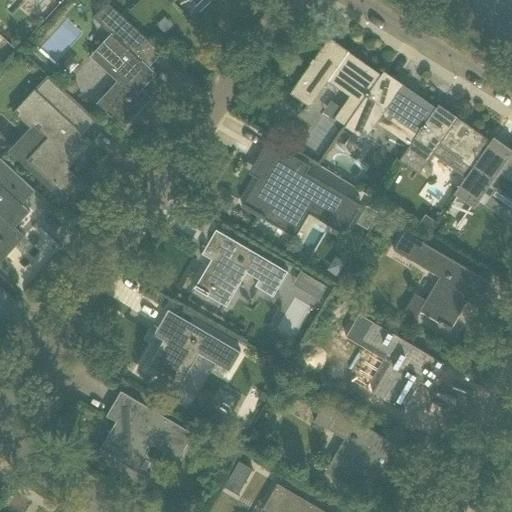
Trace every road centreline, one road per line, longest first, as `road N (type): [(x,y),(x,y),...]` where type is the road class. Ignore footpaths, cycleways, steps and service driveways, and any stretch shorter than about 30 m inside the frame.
road 1 (residential): [(0,411),(297,0)]
road 2 (residential): [(511,97),(354,0)]
road 3 (residential): [(455,511),(511,350)]
road 4 (residential): [(112,511),(0,442)]
